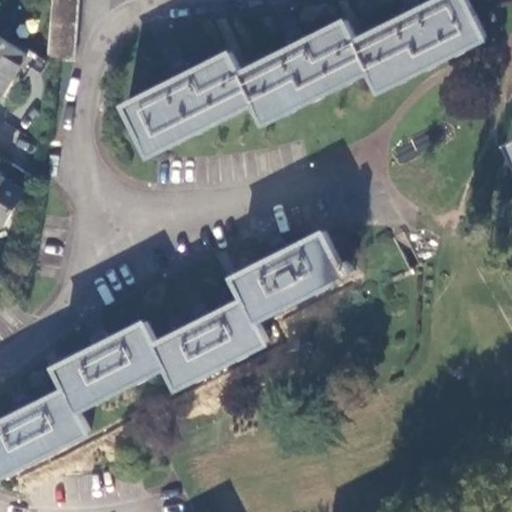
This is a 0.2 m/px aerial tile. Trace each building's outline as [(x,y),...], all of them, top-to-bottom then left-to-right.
[(53,0),(49,56),(54,57),(75,59),(79,0),(53,0)] [(128,102),(153,152),(257,99),(268,120),(372,67),(383,89),(489,36),(470,0),(436,0),(359,38),(349,18),(243,70),(233,50),(128,102)] [(0,36),(0,98),(28,55),(0,36)] [(8,177),(0,171),(0,220),(6,224),(25,194),(5,182),(8,177)] [(0,422),(0,471),(2,476),(93,431),(82,409),(170,365),(181,386),(271,341),(260,319),(356,272),(350,261),(343,264),(326,231),(237,276),(248,297),(160,342),(148,320),(60,366),(71,387),(0,422)]
